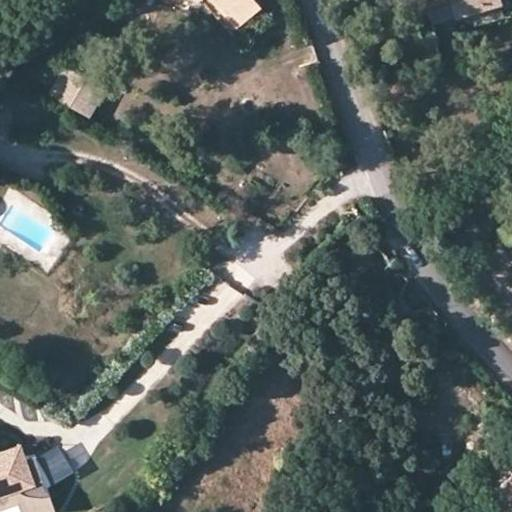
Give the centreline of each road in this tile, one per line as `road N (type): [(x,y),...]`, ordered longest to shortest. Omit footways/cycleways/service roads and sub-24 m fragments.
road 1 (residential): [(311,0),(386,225),(511,366)]
road 2 (unknown): [(96,424),(248,276)]
